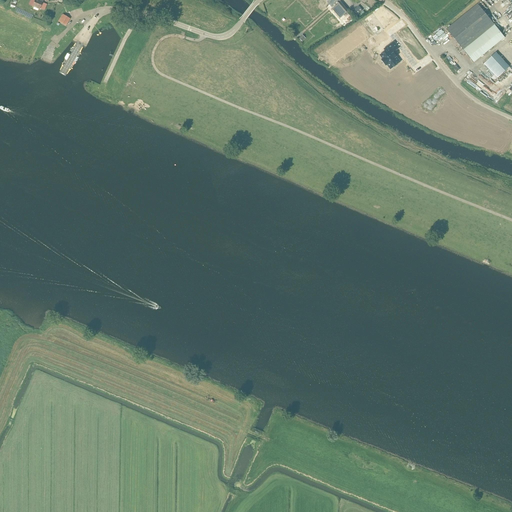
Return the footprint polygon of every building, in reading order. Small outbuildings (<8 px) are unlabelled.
[(37,0),(34,0),(33,6),(39,9),(42,0),(39,0),(39,1),(37,0)] [(341,1),(332,9),(340,18),(348,10),(341,1)] [(478,4),(447,29),(463,50),(474,63),(505,37),(494,24),(478,4)] [(359,18),(351,9),(349,11),(357,20),(359,18)] [(357,13),(360,17),(365,14),(362,9),(357,13)] [(70,19),(63,15),(59,22),(66,26),(70,19)] [(385,52),(382,54),(384,58),(382,59),(383,61),(382,61),(385,65),(386,64),(387,65),(389,63),(392,67),(394,66),(394,67),(397,65),(397,64),(400,62),(396,57),(398,56),(394,51),(399,48),(394,42),(385,48),(387,51),(385,52)] [(496,52),(484,64),(497,78),(509,67),(496,52)] [(368,76),(373,74),(367,65),(363,68),(368,76)] [(467,81),(473,85),(477,78),(471,74),(467,81)]
